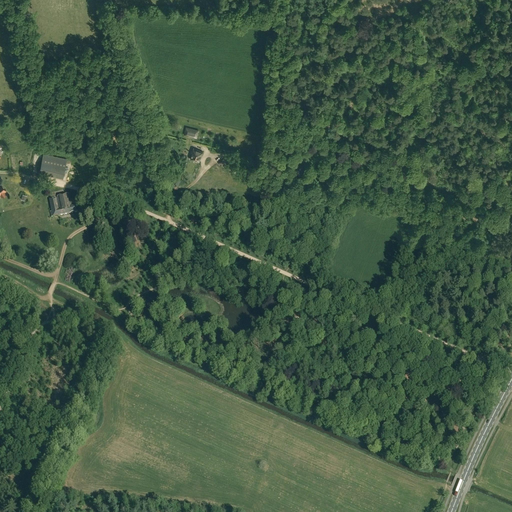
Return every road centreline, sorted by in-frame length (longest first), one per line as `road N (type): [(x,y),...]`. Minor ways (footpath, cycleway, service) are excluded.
road 1 (track): [(500,368),(166,221)]
road 2 (track): [(166,221),(94,192),(0,172)]
road 3 (primary): [(452,511),(511,378)]
